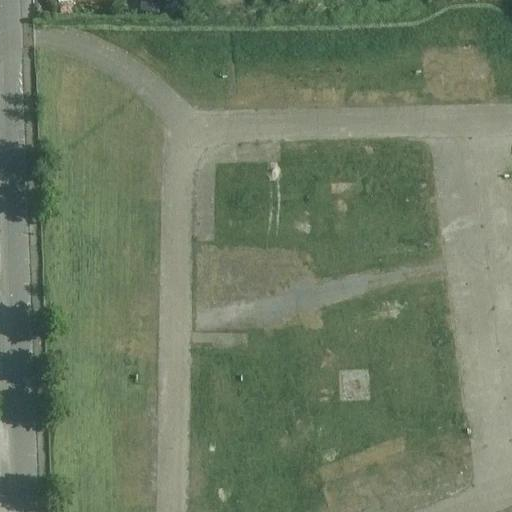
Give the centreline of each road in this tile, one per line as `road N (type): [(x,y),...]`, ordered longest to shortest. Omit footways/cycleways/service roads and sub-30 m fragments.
road 1 (unknown): [(511,116),(176,124)]
road 2 (residential): [(4,66),(15,322)]
road 3 (residential): [(15,322),(22,511)]
